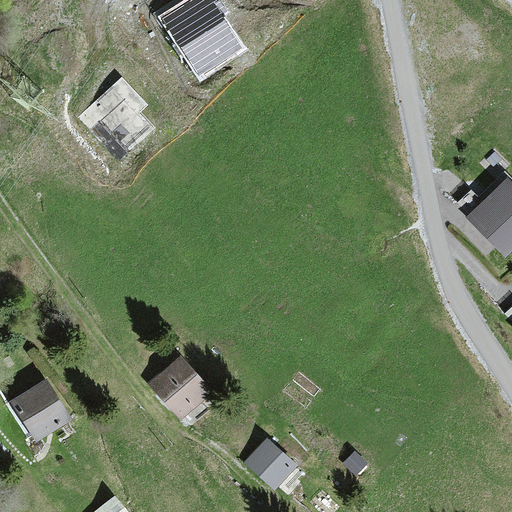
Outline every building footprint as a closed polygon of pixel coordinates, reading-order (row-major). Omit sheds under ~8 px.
[(160,0),(155,2),(183,65),(232,44),(220,17),(226,14),(219,0),(160,0)] [(155,124),(141,105),(147,101),(127,72),(82,103),(116,151),(155,124)] [(511,173),(508,170),(465,210),(505,252),(511,244),(511,173)] [(511,263),(490,243),(471,263),(497,288),(511,271),(511,263)] [(176,366),(152,386),(186,429),(206,403),(176,366)] [(38,383),(4,406),(32,448),(66,425),(38,383)] [(267,446),(242,475),(271,499),(296,470),(267,446)] [(121,511),(106,495),(87,511),(121,511)]
